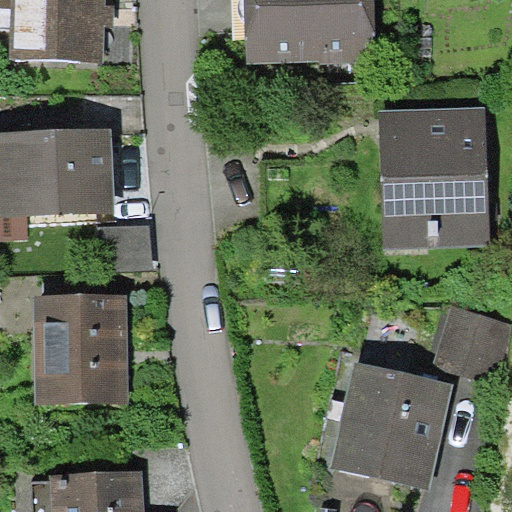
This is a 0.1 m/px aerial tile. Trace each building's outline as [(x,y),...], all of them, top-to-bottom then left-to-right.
[(105,0),(0,0),(0,6),(11,7),(10,59),(104,61),(105,26),(105,15),(105,5),(105,0)] [(245,0),(246,6),(249,63),(375,57),(371,0),(245,0)] [(114,5),(105,5),(105,15),(105,26),(114,26),(114,5)] [(485,106),(379,110),(381,152),(384,249),(490,245),(485,106)] [(111,129),(0,132),(0,239),(29,239),(29,216),(115,213),(111,129)] [(150,226),(96,227),(97,272),(151,270),(150,226)] [(127,294),(35,295),(36,403),(128,402),(128,355),(127,294)] [(511,335),(511,323),(445,305),(429,364),(498,383),(511,335)] [(454,384),(356,361),(331,467),(429,489),(454,384)] [(143,470),(50,474),(51,511),(144,511),(144,499),(143,470)]
